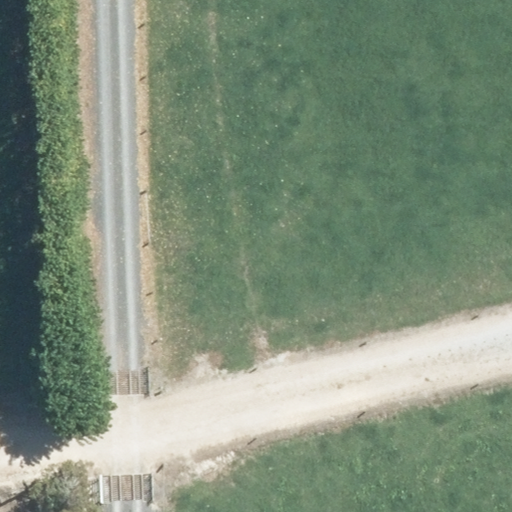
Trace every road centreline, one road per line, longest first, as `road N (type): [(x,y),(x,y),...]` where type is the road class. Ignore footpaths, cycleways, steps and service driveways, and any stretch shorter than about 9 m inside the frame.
road 1 (track): [(129,511),(118,0)]
road 2 (track): [(127,442),(0,456)]
